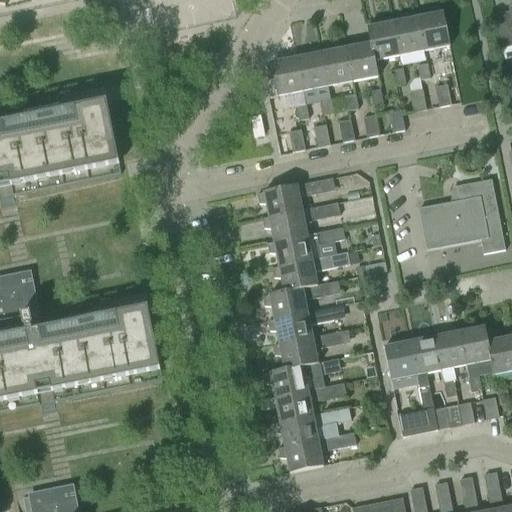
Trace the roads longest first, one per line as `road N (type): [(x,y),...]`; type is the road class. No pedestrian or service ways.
road 1 (residential): [(163,194),(500,130)]
road 2 (unclassified): [(225,508),(163,194)]
road 3 (residential): [(225,508),(481,447),(511,457)]
road 4 (unclassified): [(163,194),(170,166),(282,0)]
